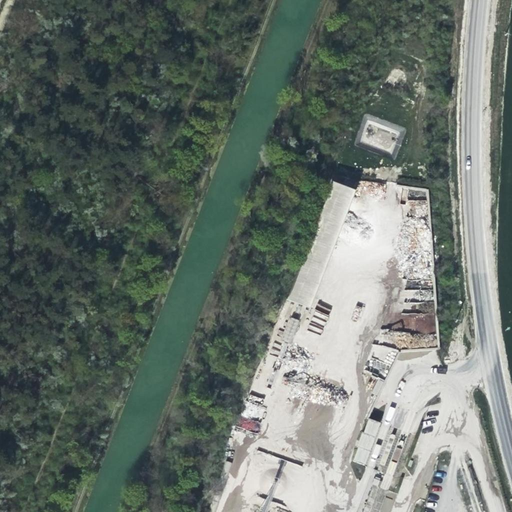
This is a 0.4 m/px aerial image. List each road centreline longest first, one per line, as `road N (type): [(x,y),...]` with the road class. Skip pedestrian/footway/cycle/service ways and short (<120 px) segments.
road 1 (track): [(267,0),(69,511)]
road 2 (primary): [(491,361),(472,184),(479,0)]
road 3 (unclassified): [(498,511),(458,394),(461,378),(491,361)]
